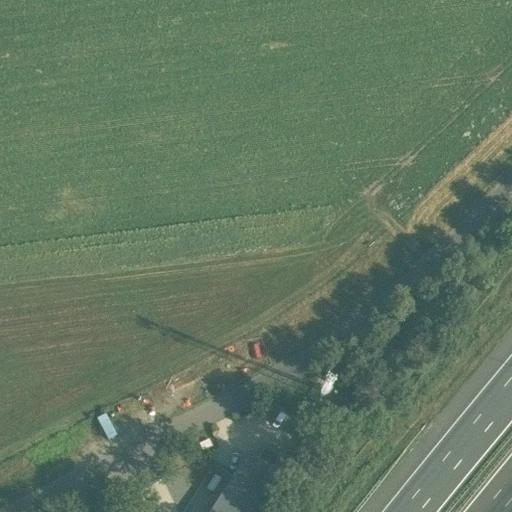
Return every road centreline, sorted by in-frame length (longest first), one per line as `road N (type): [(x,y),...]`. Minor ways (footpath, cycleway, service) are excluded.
road 1 (unclassified): [(16,511),(337,339),(435,260),(511,183)]
road 2 (motorway): [(511,380),(403,511)]
